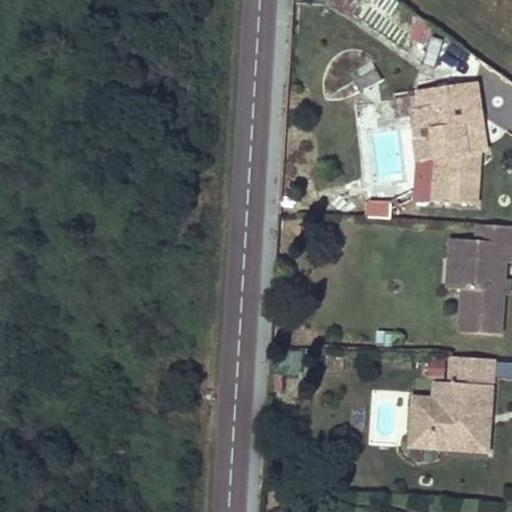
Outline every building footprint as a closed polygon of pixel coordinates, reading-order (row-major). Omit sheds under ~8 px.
[(490,155),(486,123),(484,123),(479,85),(423,92),(429,138),(438,139),(441,161),(437,204),(479,207),(482,167),(477,167),(478,156),(483,156),(490,155)] [(390,221),(390,202),(365,202),(365,221),(390,221)] [(511,246),(511,229),(481,228),(480,244),(511,246)] [(506,285),(507,266),(511,266),(511,246),(480,244),(455,242),(453,262),(461,263),(459,292),(466,293),(464,336),(503,339),(505,295),(506,285)] [(459,290),(461,263),(453,262),(452,289),(459,290)] [(428,356),(426,381),(444,382),(445,356),(428,356)] [(496,361),(452,358),(451,384),(450,401),(435,400),(415,399),(413,433),(448,435),(447,451),(490,453),(491,425),(476,424),(477,414),(492,415),(496,361)] [(451,384),(436,383),(435,400),(450,401),(451,384)] [(492,415),(477,414),(476,424),(491,425),(492,415)] [(448,435),(413,433),(412,448),(447,451),(448,435)]
